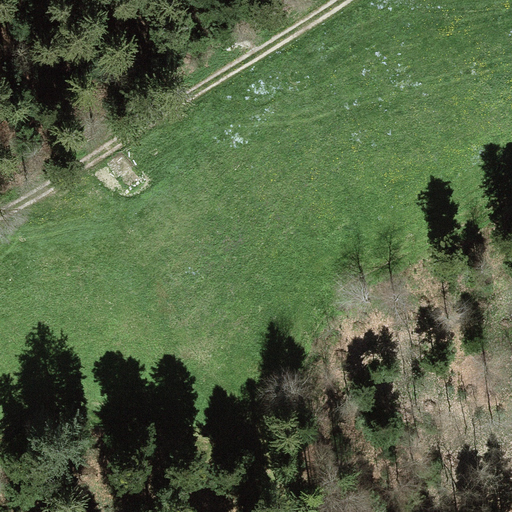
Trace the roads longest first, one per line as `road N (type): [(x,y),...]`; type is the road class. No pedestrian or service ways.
road 1 (track): [(511,216),(363,280),(303,357),(267,436),(187,440),(97,414),(21,433),(0,453)]
road 2 (track): [(341,0),(0,214)]
